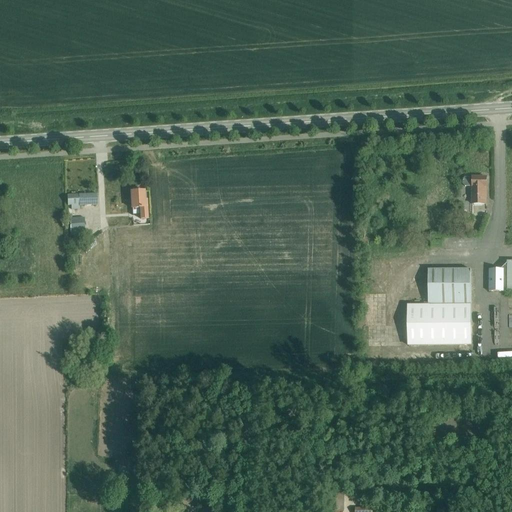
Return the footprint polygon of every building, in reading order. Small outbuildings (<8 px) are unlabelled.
[(486,205),(486,178),(472,178),(465,178),(462,180),(462,185),(465,187),(472,187),(472,204),(486,205)] [(147,219),(147,214),(146,200),(144,200),(144,191),(131,192),(132,209),(132,215),(140,214),(140,220),(147,219)] [(71,206),(71,210),(79,210),(79,206),(97,205),(97,195),(67,196),(67,206),(71,206)] [(70,235),(85,234),(85,218),(70,219),(70,235)] [(93,241),(88,245),(92,249),(96,245),(93,241)] [(373,261),(373,271),(391,271),(391,261),(373,261)] [(489,270),(489,292),(511,291),(511,261),(507,262),(507,270),(489,270)] [(408,306),(408,346),(428,346),(471,346),(471,311),(471,305),(471,270),(428,270),(428,306),(408,306)] [(125,474),(124,495),(137,495),(137,474),(125,474)]
